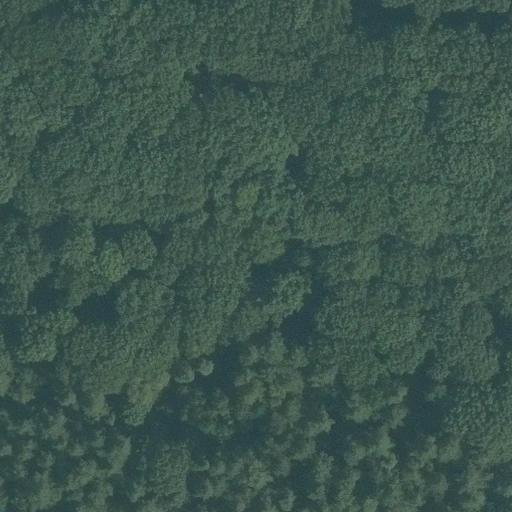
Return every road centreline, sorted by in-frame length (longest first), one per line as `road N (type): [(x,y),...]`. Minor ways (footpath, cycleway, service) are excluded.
road 1 (track): [(75,105),(71,165),(113,351),(196,338),(328,351),(412,380),(511,430)]
road 2 (secondary): [(511,149),(0,97)]
